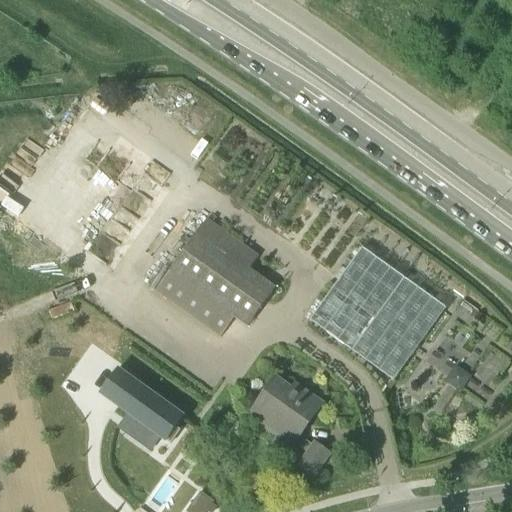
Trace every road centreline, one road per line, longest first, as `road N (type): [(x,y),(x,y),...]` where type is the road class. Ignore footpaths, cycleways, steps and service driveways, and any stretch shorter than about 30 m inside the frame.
road 1 (primary): [(150,0),(511,253)]
road 2 (primary): [(511,210),(214,0)]
road 3 (unclassified): [(511,164),(267,0)]
